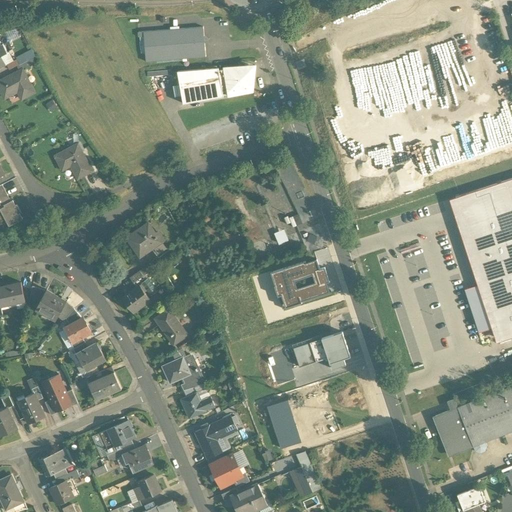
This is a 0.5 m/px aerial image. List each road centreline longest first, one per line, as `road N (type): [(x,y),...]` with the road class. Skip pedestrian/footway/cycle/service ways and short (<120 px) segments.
road 1 (unclassified): [(428,511),(303,135)]
road 2 (residential): [(155,188),(138,181),(89,199),(52,200),(24,173),(0,127)]
road 3 (residential): [(150,392),(56,244)]
road 4 (residential): [(155,188),(303,135)]
road 5 (residential): [(16,451),(150,392)]
road 6 (unclassified): [(303,135),(259,2)]
road 7 (residential): [(203,511),(150,392)]
